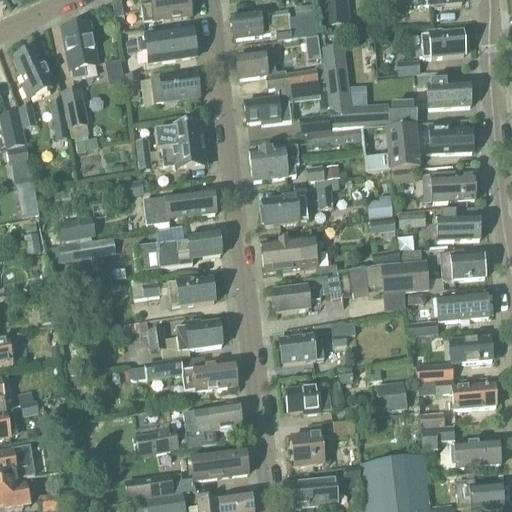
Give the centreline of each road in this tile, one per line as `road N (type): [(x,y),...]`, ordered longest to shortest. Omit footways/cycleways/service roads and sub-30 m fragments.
road 1 (residential): [(265,511),(206,0)]
road 2 (residential): [(511,320),(487,0)]
